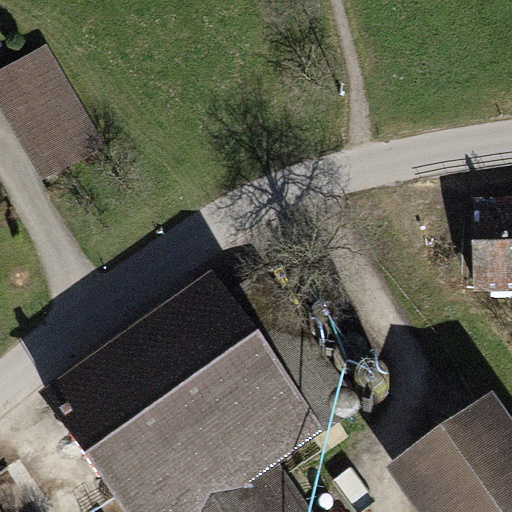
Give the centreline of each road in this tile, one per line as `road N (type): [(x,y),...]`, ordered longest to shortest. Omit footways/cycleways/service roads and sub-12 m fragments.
road 1 (unclassified): [(511,147),(365,171),(239,219),(0,393)]
road 2 (track): [(365,171),(353,73),(332,0)]
